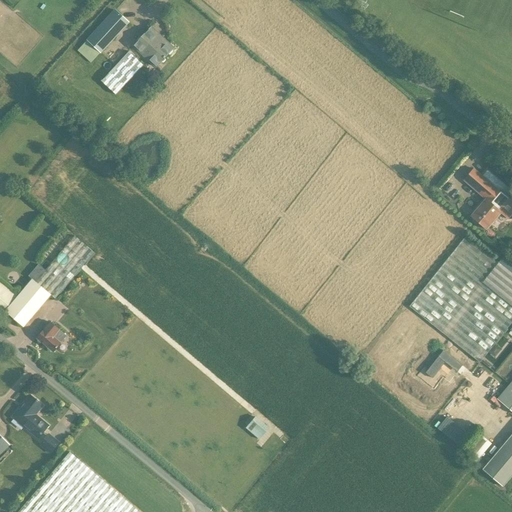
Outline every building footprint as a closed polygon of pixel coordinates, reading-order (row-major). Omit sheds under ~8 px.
[(100,54),(129,23),(114,9),(86,40),(81,46),(88,54),(94,48),(100,54)] [(151,27),(133,47),(155,68),(174,48),(151,27)] [(113,104),(146,66),(128,51),(95,89),(113,104)] [(511,213),(511,201),(473,169),(463,181),(486,199),(471,216),(486,229),(500,212),(508,218),(511,213)] [(23,327),(50,295),(103,341),(73,377),(148,442),(195,482),(256,409),(244,399),(302,331),(143,196),(94,253),(74,237),(35,282),(32,279),(17,296),(0,281),(0,316),(4,311),(23,327)] [(511,264),(502,257),(498,262),(498,263),(465,236),(409,307),(479,363),(511,322),(511,264)] [(53,352),(66,336),(50,322),(36,338),(53,352)] [(456,353),(466,361),(470,356),(460,348),(456,353)] [(458,370),(462,365),(443,350),(425,373),(432,378),(445,362),(452,368),(454,367),(458,370)] [(511,382),(497,400),(511,412),(511,382)] [(35,415),(42,406),(30,395),(12,417),(38,438),(48,425),(35,415)] [(248,427),(262,440),(272,429),(258,417),(248,427)] [(447,418),(438,429),(459,446),(468,435),(447,418)] [(39,445),(50,454),(60,443),(48,433),(39,445)] [(463,452),(475,462),(491,443),(479,433),(463,452)] [(511,433),(482,468),(503,486),(511,475),(511,433)] [(0,435),(0,452),(9,444),(0,435)] [(139,511),(70,452),(17,511),(139,511)]
